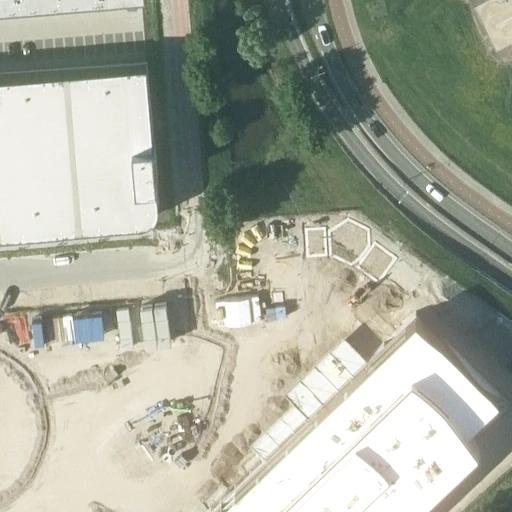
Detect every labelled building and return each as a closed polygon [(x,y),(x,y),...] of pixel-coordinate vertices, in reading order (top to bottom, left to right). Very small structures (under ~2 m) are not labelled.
[(13,0),(0,0),(0,10),(14,9),(13,0)] [(34,0),(13,0),(14,9),(35,8),(34,0)] [(146,59),(0,70),(0,231),(139,221),(141,220),(144,220),(146,219),(148,218),(150,216),(152,215),(153,213),(155,211),(156,209),(157,206),(157,204),(157,202),(157,199),(146,59)] [(306,258),(327,257),(326,228),(304,229),(306,258)] [(309,417),(214,511),(406,511),(511,407),(414,310),(324,401),(305,382),(290,397),(309,417)] [(205,446),(206,456),(210,456),(218,455),(218,445),(209,446),(205,446)]
